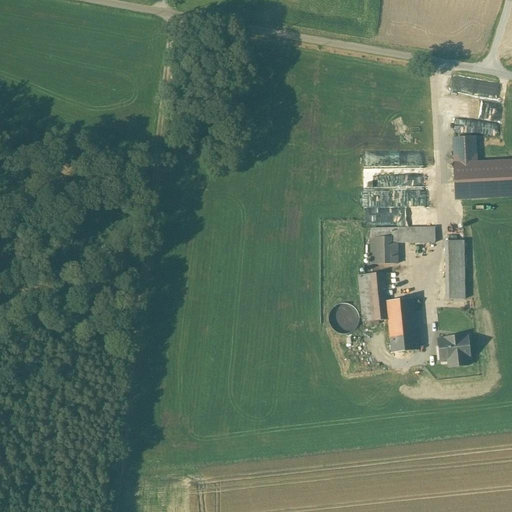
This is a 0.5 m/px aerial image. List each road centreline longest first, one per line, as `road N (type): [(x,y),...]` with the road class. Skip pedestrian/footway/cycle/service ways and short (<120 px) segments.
road 1 (track): [(173,15),(112,511)]
road 2 (unclassified): [(489,71),(89,0)]
